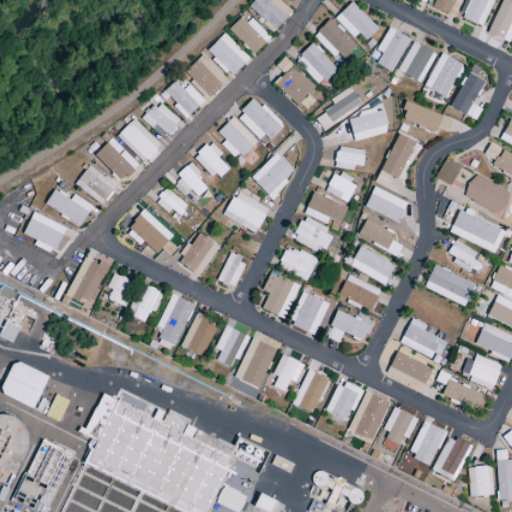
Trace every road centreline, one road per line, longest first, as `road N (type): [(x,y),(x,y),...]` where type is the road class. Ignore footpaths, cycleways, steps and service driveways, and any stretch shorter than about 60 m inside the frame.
road 1 (residential): [(105,238),(110,251),(485,433),(511,388)]
road 2 (residential): [(374,0),(251,75),(110,223),(66,286)]
road 3 (residential): [(511,69),(485,135),(445,150),(429,168),(422,257),(365,378)]
road 4 (residential): [(251,75),(312,146),(237,315)]
